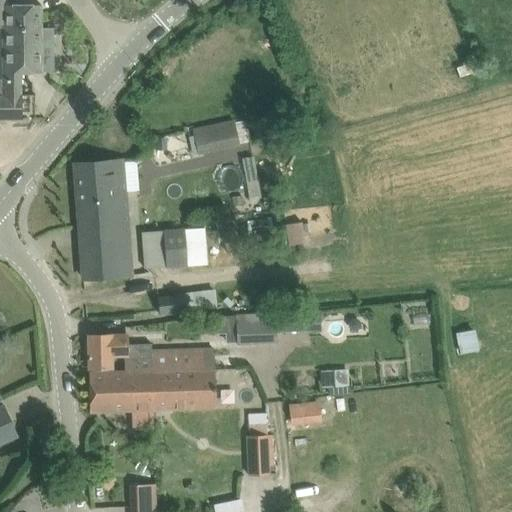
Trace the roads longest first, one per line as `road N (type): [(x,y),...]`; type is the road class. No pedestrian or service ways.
road 1 (unclassified): [(79,511),(53,306),(0,235)]
road 2 (unclassified): [(0,208),(128,53)]
